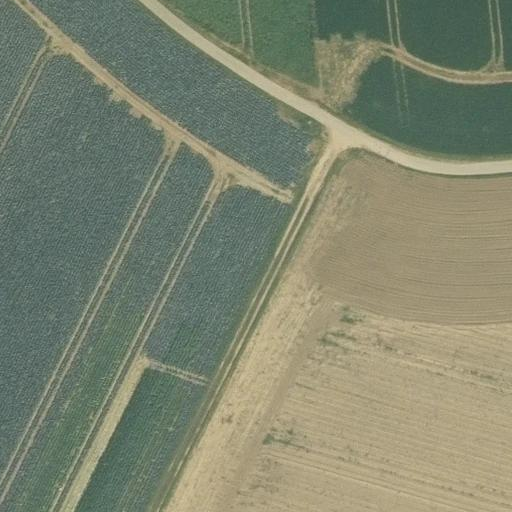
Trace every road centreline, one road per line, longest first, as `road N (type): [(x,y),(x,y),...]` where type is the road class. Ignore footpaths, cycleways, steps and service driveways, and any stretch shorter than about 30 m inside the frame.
road 1 (track): [(344,132),(154,511)]
road 2 (track): [(511,167),(454,173),(402,162),(287,101),(146,0)]
